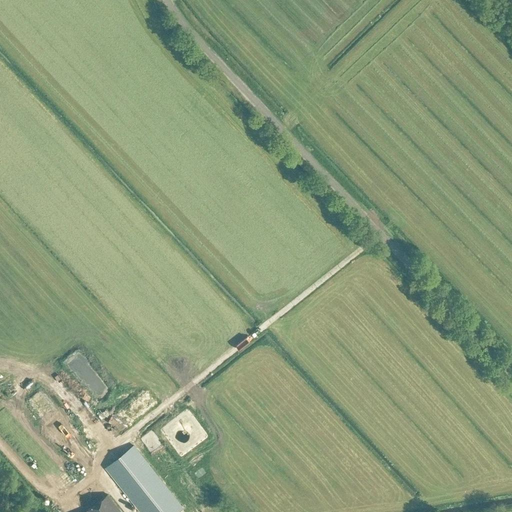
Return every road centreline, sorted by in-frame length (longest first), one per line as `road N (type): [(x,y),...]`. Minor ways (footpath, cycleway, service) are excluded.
road 1 (unclassified): [(511,372),(165,0)]
road 2 (unknown): [(160,407),(375,230)]
